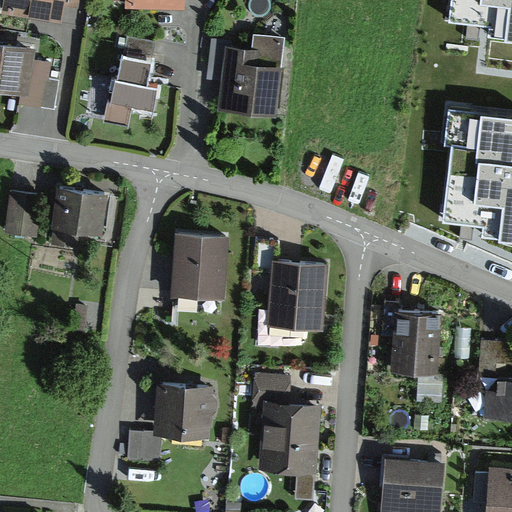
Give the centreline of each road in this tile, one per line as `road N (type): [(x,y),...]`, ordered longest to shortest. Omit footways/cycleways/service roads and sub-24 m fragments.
road 1 (residential): [(111,511),(106,480),(140,257),(166,170)]
road 2 (residential): [(377,238),(364,266),(341,511)]
road 3 (residential): [(377,238),(266,191),(166,170)]
road 4 (residential): [(166,170),(0,142)]
road 5 (residential): [(511,297),(377,238)]
